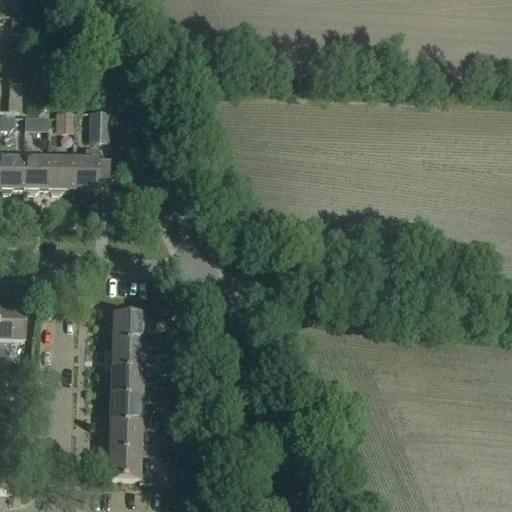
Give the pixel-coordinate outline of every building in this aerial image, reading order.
[(11,21),(23,21),(23,4),(11,4),(11,21)] [(11,21),(11,38),(22,39),(23,21),(11,21)] [(10,71),(22,71),(22,54),(10,54),(10,71)] [(10,71),(10,88),(22,89),(22,71),(10,71)] [(22,93),(9,92),(8,116),(21,117),(22,93)] [(110,117),(88,117),(88,147),(110,147),(110,117)] [(73,118),(55,118),(55,139),(73,139),(73,118)] [(0,136),(9,137),(13,133),(13,123),(0,122),(0,136)] [(23,122),(23,134),(41,134),(41,123),(23,122)] [(72,165),(71,197),(98,198),(98,176),(103,177),(103,165),(98,165),(97,165),(98,158),(87,158),(87,165),(72,165)] [(12,196),(22,197),(23,164),(0,163),(0,197),(2,200),(8,200),(12,196)] [(37,197),(47,197),(48,164),(23,164),(22,197),(24,197),(26,199),(35,200),(37,197)] [(48,164),(47,197),(48,197),(51,200),(59,200),(62,197),(71,197),(72,165),(48,164)] [(23,348),(24,316),(0,315),(0,361),(2,362),(2,347),(23,348)] [(142,341),(143,322),(107,321),(105,323),(104,334),(106,337),(110,337),(110,348),(142,349),(142,352),(178,354),(179,343),(142,341)] [(154,379),(155,369),(141,369),(142,352),(142,349),(110,348),(109,376),(141,377),(141,379),(154,379)] [(109,376),(109,403),(141,404),(141,407),(154,407),(154,397),(141,397),(141,379),(141,377),(109,376)] [(169,384),(168,407),(177,408),(180,408),(181,384),(178,384),(169,384)] [(109,403),(108,429),(140,430),(140,434),(153,434),(153,424),(140,424),(141,407),(141,404),(109,403)] [(139,457),(139,461),(152,462),(152,451),(139,451),(140,434),(140,430),(108,429),(107,456),(139,457)] [(139,457),(107,456),(106,484),(139,485),(139,488),(152,489),(152,478),(139,477),(139,461),(139,457)]
